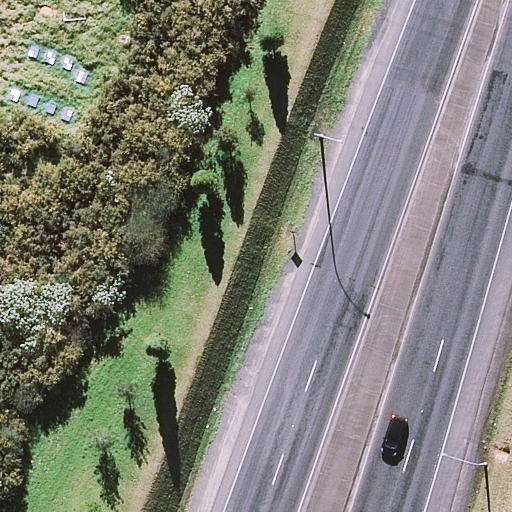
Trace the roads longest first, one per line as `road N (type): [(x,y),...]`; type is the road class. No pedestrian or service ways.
road 1 (trunk): [(254,511),(465,0)]
road 2 (trunk): [(511,48),(377,511)]
